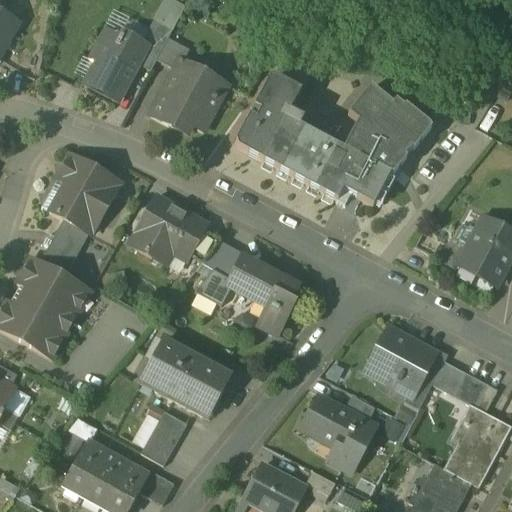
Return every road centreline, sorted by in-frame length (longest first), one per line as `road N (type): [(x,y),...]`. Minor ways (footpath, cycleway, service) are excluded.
road 1 (residential): [(39,117),(156,163),(370,278)]
road 2 (residential): [(370,278),(180,511)]
road 3 (residential): [(370,278),(511,353)]
road 4 (residential): [(39,117),(0,242)]
